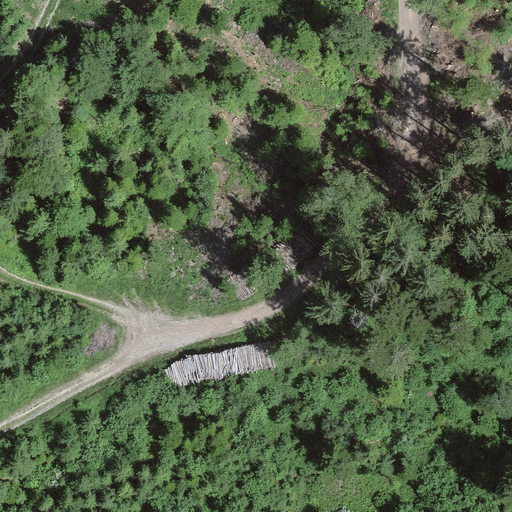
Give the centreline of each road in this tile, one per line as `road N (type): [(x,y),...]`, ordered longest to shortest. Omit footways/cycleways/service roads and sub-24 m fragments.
road 1 (track): [(0,429),(124,362),(269,305),(383,230),(421,168),(423,120),(404,49),(410,0)]
road 2 (track): [(154,350),(139,325),(110,307),(0,275)]
